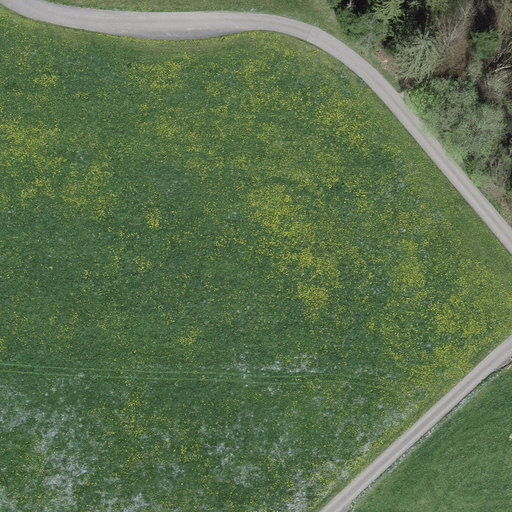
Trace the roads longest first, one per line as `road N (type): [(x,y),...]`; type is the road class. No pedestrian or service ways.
road 1 (track): [(19,0),(84,18),(237,20),(303,30),(356,62),(397,103),(511,242)]
road 2 (track): [(511,345),(325,511)]
